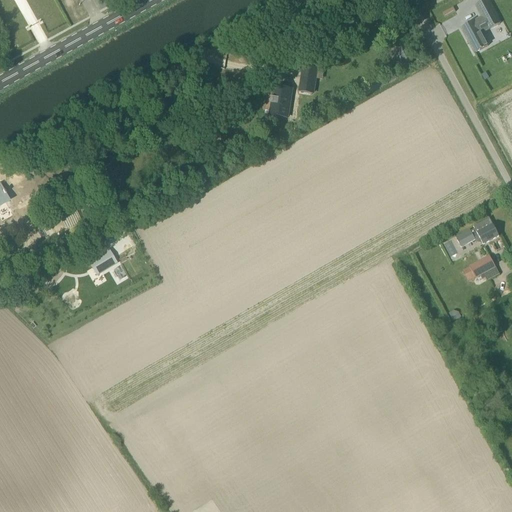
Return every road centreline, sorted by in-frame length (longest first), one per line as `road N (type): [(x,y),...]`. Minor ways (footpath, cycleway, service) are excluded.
road 1 (unclassified): [(0,162),(287,0)]
road 2 (unclassified): [(511,195),(405,0)]
road 3 (primary): [(0,81),(151,0)]
